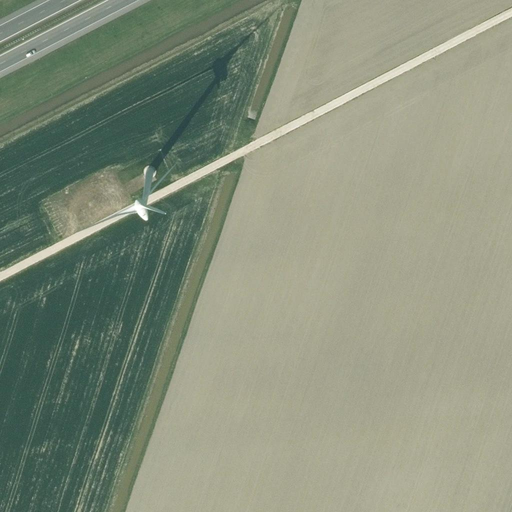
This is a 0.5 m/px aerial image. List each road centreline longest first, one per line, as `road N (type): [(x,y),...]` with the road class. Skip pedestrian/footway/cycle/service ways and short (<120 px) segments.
road 1 (track): [(511,13),(0,277)]
road 2 (motorway): [(0,58),(113,0)]
